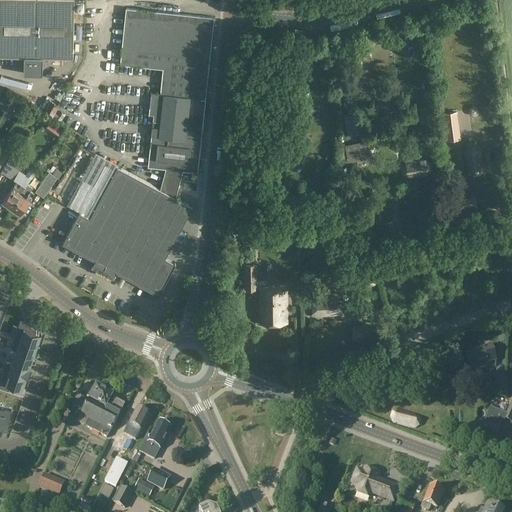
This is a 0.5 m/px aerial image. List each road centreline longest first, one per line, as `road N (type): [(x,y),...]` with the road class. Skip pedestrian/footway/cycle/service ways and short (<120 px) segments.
road 1 (residential): [(191,340),(227,13)]
road 2 (unclassified): [(511,305),(359,364),(314,408)]
road 3 (tertiary): [(511,483),(314,408)]
road 4 (track): [(511,226),(362,244),(358,206)]
road 5 (residential): [(21,303),(59,328),(19,442),(0,446)]
road 6 (residential): [(227,13),(318,20),(406,0)]
road 7 (tertiary): [(167,355),(92,320),(42,279)]
road 8 (residential): [(254,511),(193,388)]
